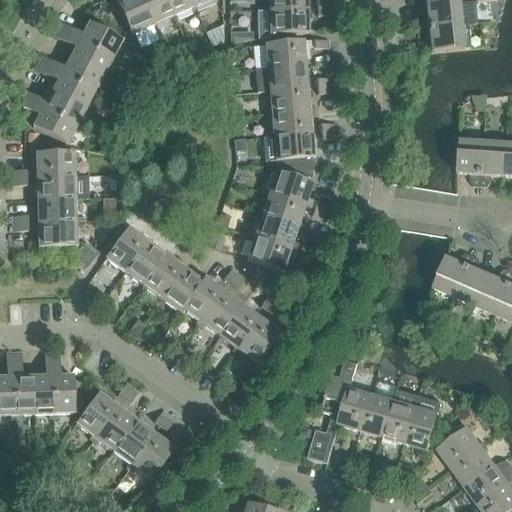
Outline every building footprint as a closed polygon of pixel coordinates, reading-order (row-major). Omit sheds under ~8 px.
[(153,27),(140,0),(120,0),(115,2),(131,37),(153,27)] [(165,0),(140,0),(153,27),(174,18),(165,0)] [(190,0),(165,0),(174,18),(195,9),(190,0)] [(190,0),(195,9),(213,0),(190,0)] [(268,0),(269,13),(307,12),(307,0),(268,0)] [(424,0),(426,9),(459,5),(458,0),(424,0)] [(415,25),(416,32),(461,27),(459,5),(426,9),(427,20),(421,21),(415,25)] [(307,12),(269,13),(270,37),(308,36),(307,12)] [(60,23),(56,30),(70,38),(74,31),(60,23)] [(88,25),(79,43),(113,61),(122,44),(88,25)] [(461,27),(416,32),(417,39),(423,43),(429,42),(430,55),(464,51),(461,27)] [(70,38),(56,30),(53,37),(67,45),(70,38)] [(103,78),(113,61),(79,43),(70,60),(103,78)] [(199,51),(197,47),(196,46),(189,43),(187,44),(184,45),(187,52),(189,56),(194,53),(199,51)] [(313,44),(313,52),(329,50),(329,43),(313,44)] [(265,48),(267,71),(305,68),(303,44),(265,48)] [(42,58),(38,65),(52,72),(56,65),(42,58)] [(60,77),(94,95),(103,78),(70,60),(60,77)] [(52,72),(38,65),(34,71),(49,79),(52,72)] [(267,71),(269,94),(307,91),(305,68),(267,71)] [(51,94),(85,112),(94,95),(60,77),(51,94)] [(316,82),(317,90),(333,88),(332,81),(316,82)] [(333,88),(317,90),(317,97),(333,96),(333,88)] [(269,94),(271,117),(309,113),(307,91),(269,94)] [(23,92),(20,99),(34,106),(37,100),(23,92)] [(85,112),(51,94),(42,111),(76,129),(85,112)] [(34,106),(20,99),(16,105),(30,113),(34,106)] [(67,147),(76,129),(42,111),(33,129),(67,147)] [(271,117),(273,140),(311,136),(309,113),(271,117)] [(320,128),(321,135),(337,134),(336,126),(320,128)] [(337,134),(321,135),(322,143),(338,141),(337,134)] [(311,136),(273,140),(275,163),(314,160),(311,136)] [(480,190),(483,145),(460,143),(457,177),(470,178),(470,184),(473,190),(480,190)] [(504,180),(506,146),(483,145),(480,190),(487,191),(491,185),(491,179),(504,180)] [(36,156),(36,180),(75,179),(74,156),(36,156)] [(276,174),(268,197),(305,209),(312,186),(276,174)] [(36,180),(37,203),(75,202),(75,179),(36,180)] [(261,218),(298,230),(305,209),(268,197),(261,218)] [(37,203),(37,226),(76,225),(75,202),(37,203)] [(316,205),(314,212),(329,217),(331,210),(316,205)] [(329,217),(314,212),(312,219),(327,224),(329,217)] [(290,252),(298,230),(261,218),(254,240),(290,252)] [(76,225),(37,226),(38,244),(38,249),(76,249),(76,225)] [(105,261),(125,275),(147,244),(128,230),(105,261)] [(283,275),(290,252),(254,240),(246,262),(283,275)] [(28,252),(38,252),(38,249),(38,244),(27,244),(28,250),(28,252)] [(125,275),(143,289),(166,258),(147,244),(125,275)] [(84,248),(75,262),(87,271),(96,257),(84,248)] [(302,248),(299,255),(315,260),(317,253),(302,248)] [(315,260),(299,255),(297,262),(312,267),(315,260)] [(433,291),(455,301),(473,259),(466,256),(461,260),(458,266),(446,260),(433,291)] [(143,289),(161,302),(184,271),(166,258),(143,289)] [(455,301),(476,310),(489,279),(478,274),(480,269),(479,262),(473,259),(455,301)] [(223,282),(229,287),(239,274),(233,269),(223,282)] [(181,316),(183,313),(183,312),(203,285),(202,284),(184,271),(161,302),(181,316)] [(239,274),(229,287),(235,291),(245,278),(239,274)] [(476,310),(497,319),(511,283),(511,275),(508,274),(503,278),(500,284),(489,279),(476,310)] [(183,313),(201,326),(224,294),(204,280),(202,284),(203,285),(183,312),(183,313)] [(511,283),(497,319),(511,325),(511,283)] [(242,308),(224,294),(201,326),(219,339),(242,308)] [(91,308),(97,312),(107,299),(101,295),(91,308)] [(260,309),(266,314),(276,301),(270,296),(260,309)] [(107,299),(97,312),(103,316),(113,304),(107,299)] [(276,301),(266,314),(272,318),(282,305),(276,301)] [(219,339),(238,352),(261,321),(242,308),(219,339)] [(261,321),(238,352),(257,366),(280,335),(261,321)] [(128,335),(134,339),(144,326),(138,322),(128,335)] [(144,326),(134,339),(140,344),(150,331),(144,326)] [(349,391),(350,391),(357,367),(345,363),(340,380),(332,378),(322,414),(336,419),(331,437),(316,433),(308,461),(328,467),(339,428),(349,391)] [(73,378),(52,379),(53,417),(74,417),(73,378)] [(34,418),(33,379),(14,380),(15,418),(34,418)] [(52,379),(33,379),(34,418),(53,417),(52,379)] [(0,418),(15,418),(14,380),(0,380),(0,418)] [(117,398),(123,402),(133,390),(127,385),(117,398)] [(133,390),(123,402),(129,407),(139,394),(133,390)] [(372,398),(350,391),(349,391),(339,428),(361,435),(372,398)] [(405,448),(419,399),(397,393),(394,404),(383,441),(405,448)] [(76,427),(95,441),(118,410),(99,396),(76,427)] [(383,441),(394,404),(372,398),(361,435),(383,441)] [(405,448),(427,454),(442,406),(419,399),(405,448)] [(95,441),(113,455),(136,424),(118,410),(95,441)] [(154,425),(160,430),(170,417),(164,412),(154,425)] [(170,417),(160,430),(166,434),(176,421),(170,417)] [(155,437),(136,424),(113,455),(132,468),(155,437)] [(482,450),(468,431),(437,454),(451,473),(482,450)] [(155,437),(132,468),(151,482),(174,451),(155,437)] [(495,469),(482,450),(451,473),(464,491),(495,469)] [(342,475),(349,477),(353,462),(346,459),(342,475)] [(353,462),(349,477),(356,479),(360,464),(353,462)] [(509,487),(495,469),(464,491),(478,510),(509,487)] [(385,488),(392,490),(397,474),(389,472),(385,488)] [(397,474),(392,490),(399,492),(404,476),(397,474)] [(411,493),(415,499),(428,489),(424,483),(411,493)] [(511,511),(511,491),(509,487),(478,510),(479,511),(511,511)] [(428,489),(415,499),(420,505),(433,495),(428,489)]
